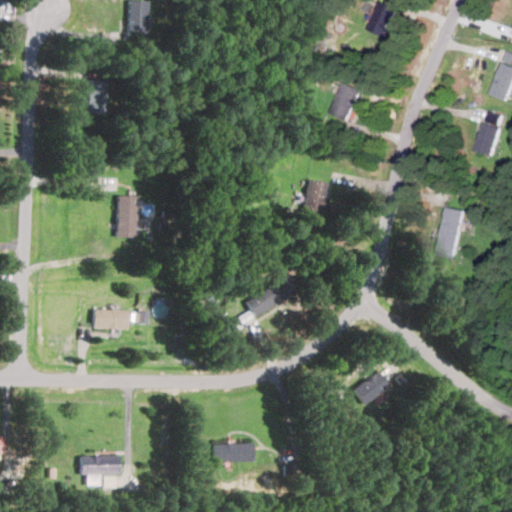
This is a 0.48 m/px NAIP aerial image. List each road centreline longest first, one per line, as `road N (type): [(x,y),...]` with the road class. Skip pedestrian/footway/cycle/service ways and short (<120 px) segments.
road 1 (residential): [(0,373),(217,377),(279,367),(325,338),(366,295),(407,137),(462,0)]
road 2 (residential): [(24,374),(34,30),(50,5)]
road 3 (residential): [(366,295),(511,406)]
